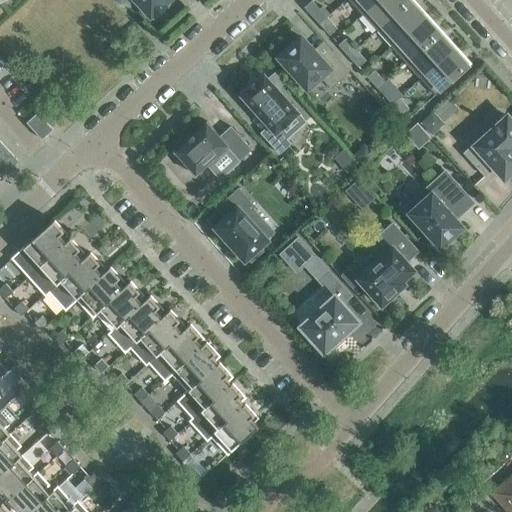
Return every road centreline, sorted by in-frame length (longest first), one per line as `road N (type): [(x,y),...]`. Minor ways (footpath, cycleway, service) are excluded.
road 1 (residential): [(354,423),(91,144)]
road 2 (residential): [(354,423),(511,253)]
road 3 (residential): [(91,144),(246,0)]
road 4 (residential): [(0,241),(91,144)]
